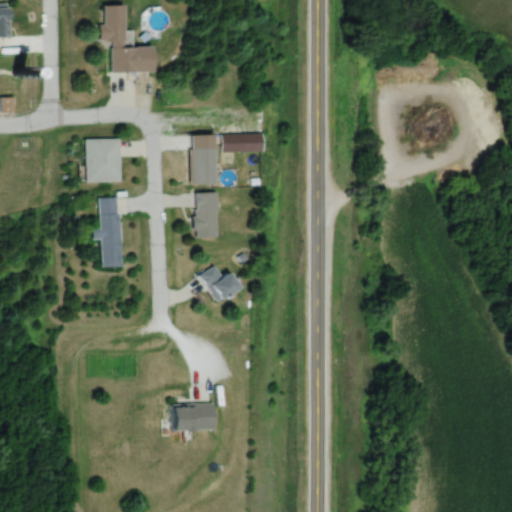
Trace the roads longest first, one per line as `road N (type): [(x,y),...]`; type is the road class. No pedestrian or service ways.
road 1 (secondary): [(317,511),(318,0)]
road 2 (residential): [(132,115),(0,119)]
